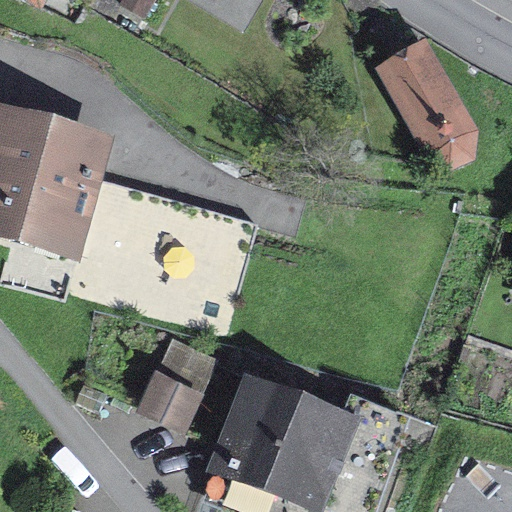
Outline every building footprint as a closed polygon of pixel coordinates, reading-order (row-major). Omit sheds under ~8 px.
[(436,57),(386,87),(434,168),(484,138),(436,57)] [(107,147),(0,118),(0,234),(78,255),(95,191),(107,147)] [(248,232),(95,191),(78,255),(69,288),(222,328),(248,232)] [(179,322),(165,356),(211,375),(226,342),(179,322)] [(163,359),(146,398),(194,419),(211,380),(163,359)] [(251,391),(210,497),(249,511),(315,511),(348,429),(251,391)]
